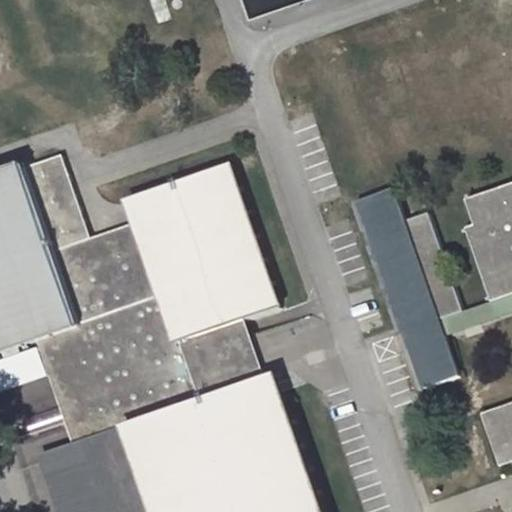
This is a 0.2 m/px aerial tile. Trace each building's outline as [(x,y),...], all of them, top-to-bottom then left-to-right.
[(68,168),(65,158),(64,155),(27,168),(28,170),(0,180),(0,355),(6,353),(20,348),(41,341),(56,386),(65,410),(77,446),(46,456),(65,511),(324,511),(278,376),(262,381),(244,328),(242,322),(281,309),(232,166),(133,201),(142,225),(106,237),(110,249),(105,251),(99,253),(86,257),(82,247),(94,243),(94,241),(90,232),(76,190),(68,168)] [(482,197),(469,201),(478,227),(470,230),(474,243),(486,277),(495,302),(511,296),(511,186),(506,189),(482,197)] [(390,293),(404,334),(442,321),(440,315),(449,312),(451,318),(466,312),(453,276),(452,272),(446,256),(443,247),(432,214),(417,220),(412,221),(408,223),(403,207),(397,190),(359,203),(364,220),(383,273),(390,293)] [(110,249),(106,237),(94,241),(94,243),(82,247),(86,257),(99,253),(105,251),(110,249)] [(460,251),(446,256),(452,272),(465,268),(460,251)] [(407,342),(410,350),(417,348),(444,338),(448,337),(511,313),(511,296),(495,302),(466,312),(451,318),(447,319),(442,321),(404,334),(407,342)] [(447,319),(451,318),(449,312),(440,315),(442,321),(447,319)] [(462,377),(448,337),(444,338),(417,348),(410,350),(424,391),(462,377)] [(8,360),(22,355),(20,348),(6,353),(8,360)] [(511,405),(511,406),(485,415),(494,441),(503,468),(511,464),(511,405)]
